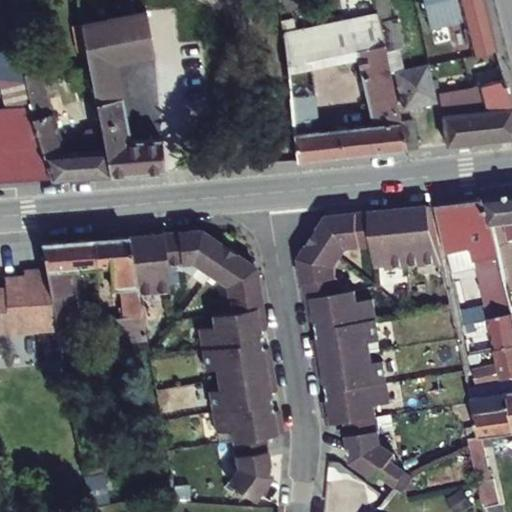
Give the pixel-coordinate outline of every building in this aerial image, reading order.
[(454,0),(469,57),(476,55),(472,39),(488,35),(479,0),(454,0)] [(141,16),(77,26),(85,67),(91,93),(101,146),(107,176),(163,171),(159,140),(124,144),(108,67),(147,59),(141,16)] [(351,52),(377,47),(373,27),(371,17),(273,36),(279,73),(352,60),(351,52)] [(389,23),(373,27),(377,47),(383,77),(389,75),(397,113),(429,105),(421,69),(394,74),(389,54),(396,53),(389,23)] [(472,39),(476,55),(469,57),(465,58),(478,113),(434,121),(440,148),(511,139),(511,135),(488,35),(472,39)] [(383,77),(377,47),(351,52),(352,60),(366,127),(314,133),(313,133),(317,161),(400,153),(394,127),(383,77)] [(0,52),(0,81),(23,83),(21,77),(14,49),(0,52)] [(85,67),(21,77),(23,83),(28,103),(46,174),(48,181),(108,177),(107,176),(101,146),(60,149),(50,115),(41,117),(38,103),(91,93),(85,67)] [(317,161),(313,133),(314,133),(307,97),(284,101),(294,163),(317,161)] [(0,110),(0,176),(46,174),(28,103),(26,104),(27,108),(0,110)] [(411,152),(405,125),(394,127),(400,153),(411,152)] [(511,194),(479,199),(487,241),(489,247),(511,243),(511,194)] [(461,247),(487,241),(479,199),(428,205),(438,253),(461,247)] [(399,450),(380,440),(373,401),(387,399),(379,355),(368,356),(365,337),(376,335),(367,292),(352,295),(351,285),(330,289),(324,264),(340,244),(364,241),(366,263),(378,263),(379,267),(435,262),(422,205),(322,216),(293,255),(305,319),(311,318),(314,338),(308,339),(317,381),(322,380),(326,399),(320,400),(324,421),(344,417),(353,460),(382,478),(384,475),(397,484),(408,468),(394,459),(399,450)] [(269,475),(261,435),(282,430),(278,411),(272,411),(268,391),(273,390),(265,347),(259,348),(255,330),(261,329),(248,264),(193,227),(120,234),(129,283),(130,289),(163,286),(160,259),(184,257),(222,282),(228,313),(207,317),(209,328),(194,331),(202,372),(213,370),(217,391),(206,393),(214,434),(230,431),(237,470),(224,488),(249,504),(269,475)] [(129,283),(120,234),(85,237),(86,264),(103,263),(107,285),(111,285),(129,283)] [(85,237),(34,241),(38,268),(47,317),(48,321),(72,315),(61,266),(86,264),(85,237)] [(490,254),(489,247),(487,241),(461,247),(464,260),(490,254)] [(0,320),(47,317),(38,268),(13,270),(13,277),(0,277),(0,320)] [(134,312),(130,289),(129,283),(111,285),(117,314),(134,312)] [(482,346),(509,340),(503,311),(476,317),(482,346)] [(475,348),(473,340),(459,343),(460,351),(475,348)] [(492,379),(511,374),(511,351),(509,340),(482,346),(486,361),(463,366),(467,384),(492,379)] [(462,359),(476,356),(475,348),(460,351),(462,359)] [(494,388),(502,425),(511,423),(511,390),(503,393),(501,383),(493,384),(494,388)] [(473,431),(502,425),(494,388),(487,390),(491,405),(468,410),(473,431)] [(472,441),(460,444),(474,500),(489,497),(482,471),(480,472),(472,441)]
